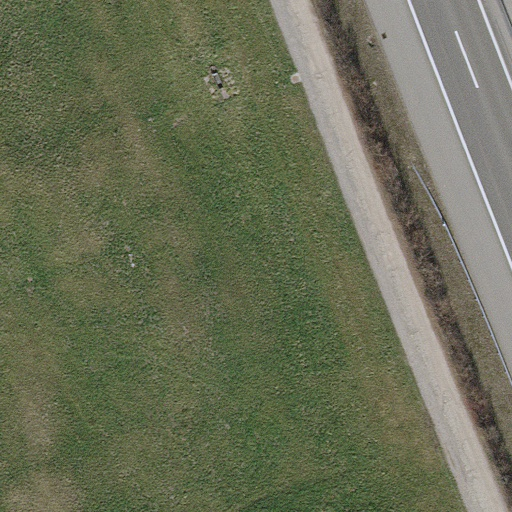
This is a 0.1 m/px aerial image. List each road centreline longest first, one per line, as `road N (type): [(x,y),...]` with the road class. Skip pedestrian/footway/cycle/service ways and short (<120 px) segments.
road 1 (track): [(490,511),(312,0)]
road 2 (motorway): [(434,0),(511,197)]
